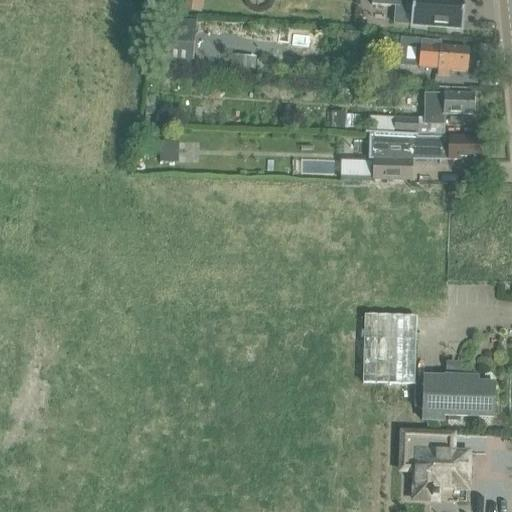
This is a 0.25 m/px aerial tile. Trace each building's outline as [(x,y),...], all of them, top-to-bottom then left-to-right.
[(201,0),(181,0),(181,12),(201,14),(201,0)] [(371,0),(371,6),(399,8),(399,5),(411,5),(410,27),(461,31),(463,0),(371,0)] [(196,23),(164,20),(160,68),(192,71),(196,23)] [(469,69),(470,63),(468,61),(469,51),(440,49),(440,44),(421,43),(418,71),(438,72),(437,78),(450,79),(450,73),(467,74),(467,70),(469,69)] [(253,76),(254,62),(235,60),(234,75),(253,76)] [(444,116),(474,117),(474,96),(425,95),(424,127),(443,127),(444,116)] [(392,119),(392,133),(417,134),(418,120),(392,119)] [(478,162),(479,140),(417,139),(417,136),(365,134),(365,135),(369,136),(368,161),(373,162),(373,181),(411,182),(412,162),(439,163),(439,164),(440,164),(440,160),(448,160),(448,161),(478,162)] [(361,315),(359,384),(386,385),(411,385),(413,317),(361,315)] [(422,421),(443,422),(444,417),(493,419),(494,385),(471,384),(471,378),(444,378),(444,379),(423,378),(422,421)] [(447,453),(447,437),(453,437),(453,436),(402,434),(401,472),(402,472),(402,468),(415,468),(414,501),(437,502),(437,489),(452,490),(452,486),(466,486),(466,489),(467,489),(468,454),(447,453)]
